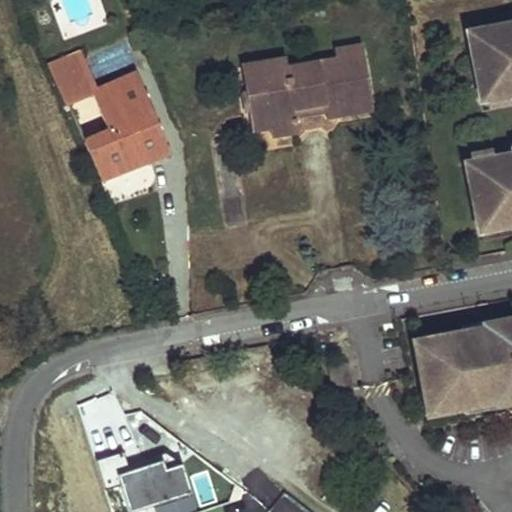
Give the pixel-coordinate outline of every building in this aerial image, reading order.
[(469,38),(481,100),(511,93),(511,23),(488,28),(487,28),(488,35),(469,38)] [(488,28),(487,25),(470,28),(468,32),(469,38),(488,35),(487,28),(488,28)] [(74,44),(77,52),(84,49),(80,41),(74,44)] [(263,59),(267,83),(250,85),(254,110),(271,108),(273,125),(274,130),(300,127),(298,114),(296,103),(329,98),(330,109),(331,113),(378,105),(367,43),(338,48),(340,59),(291,67),(289,56),(263,59)] [(50,63),(65,100),(99,87),(84,49),(77,52),(50,63)] [(246,62),(250,85),(267,83),(263,59),(246,62)] [(69,103),(102,181),(173,152),(140,70),(99,87),(65,100),(67,104),(69,103)] [(296,103),(298,114),(330,109),(329,98),(296,103)] [(254,110),(256,127),(273,125),(271,108),(254,110)] [(511,154),(466,163),(478,224),(497,221),(498,227),(511,224),(511,145),(509,146),(511,154)] [(497,221),(478,224),(479,231),(482,233),(499,230),(498,227),(497,221)] [(427,342),(413,345),(425,406),(434,404),(436,414),(463,409),(462,404),(495,398),(496,403),(511,399),(511,318),(484,324),(485,331),(463,335),(462,331),(427,337),(427,342)] [(462,331),(463,335),(485,331),(484,324),(483,322),(461,326),(462,331)] [(330,368),(335,393),(351,390),(347,365),(330,368)] [(463,409),(496,403),(495,398),(462,404),(463,409)] [(425,406),(427,416),(436,414),(434,404),(425,406)] [(135,508),(198,488),(189,460),(171,466),(168,456),(134,466),(128,447),(101,456),(111,487),(127,481),(135,508)]
